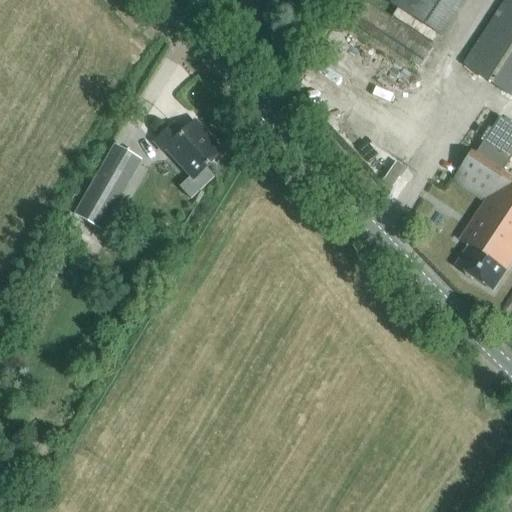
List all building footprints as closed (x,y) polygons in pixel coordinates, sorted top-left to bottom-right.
[(392,0),(390,3),(441,36),(464,0),(392,0)] [(511,0),(504,0),(467,57),(511,86),(511,0)] [(422,68),(436,43),(364,3),(354,22),(370,30),(366,37),(422,68)] [(511,125),(500,117),(488,135),(511,151),(511,125)] [(196,177),(221,154),(193,124),(182,134),(174,125),(156,142),(164,151),(168,147),(196,177)] [(502,171),(511,155),(511,151),(488,135),(476,154),(502,171)] [(102,230),(142,161),(114,145),(74,215),(102,230)] [(464,242),(468,245),(454,267),(466,275),(492,292),(497,284),(506,270),(511,261),(511,178),(471,151),(452,180),(484,201),(459,239),(464,242)]
